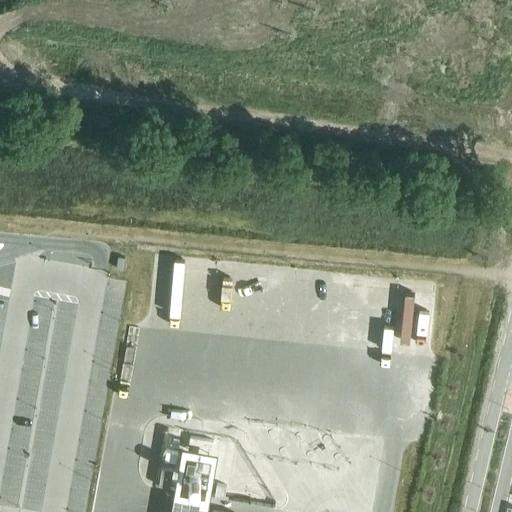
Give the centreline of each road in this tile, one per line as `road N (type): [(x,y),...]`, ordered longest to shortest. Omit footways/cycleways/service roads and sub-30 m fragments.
road 1 (track): [(511,158),(5,84),(0,77)]
road 2 (unclassified): [(511,338),(470,511)]
